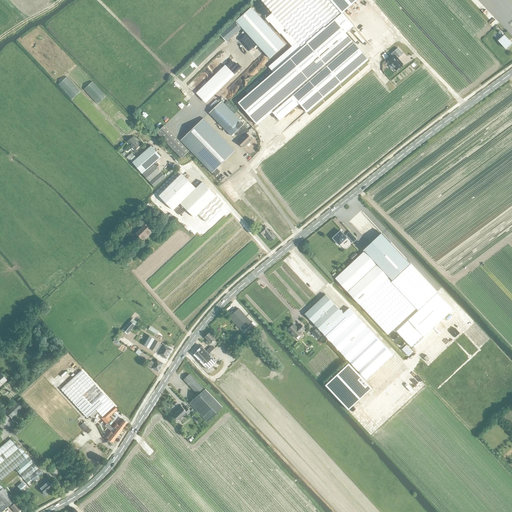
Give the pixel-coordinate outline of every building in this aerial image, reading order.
[(261,0),(302,47),(238,103),(257,125),(272,112),(280,121),(299,103),(307,112),(369,59),(346,33),(354,26),(343,13),(357,0),(261,0)] [(251,7),(236,21),(270,58),(285,44),(251,7)] [(499,40),(506,48),(511,42),(505,35),(499,40)] [(394,56),(389,60),(391,63),(389,66),(392,70),(395,67),(396,69),(397,69),(398,69),(399,68),(399,67),(403,64),(398,58),(403,54),(398,48),(391,54),(394,56)] [(196,93),(206,103),(235,75),(225,65),(196,93)] [(224,104),(221,101),(209,113),(231,136),(234,133),(236,135),(239,135),(241,133),(243,136),(237,142),(243,148),(252,139),(246,133),(249,131),(243,125),(244,124),(234,114),(237,111),(228,101),(224,104)] [(216,168),(235,151),(203,118),(180,140),(215,176),(220,172),(216,168)] [(157,133),(182,158),(189,151),(165,125),(157,133)] [(136,149),(140,145),(133,137),(127,142),(135,150),(133,151),(135,153),(138,151),(136,149)] [(137,158),(134,155),(130,159),(133,162),(132,162),(142,173),(161,157),(151,146),(137,158)] [(166,177),(154,164),(143,174),(154,187),(156,186),(166,177)] [(180,174),(159,196),(173,210),(180,203),(194,218),(199,213),(208,223),(225,205),(216,196),(202,182),(195,189),(180,174)] [(146,219),(140,225),(143,227),(136,234),(139,237),(140,238),(143,240),(151,232),(147,228),(151,224),(146,219)] [(265,233),(271,241),(276,237),(271,230),(269,231),(265,226),(259,230),(263,235),(265,233)] [(353,242),(356,239),(349,232),(347,234),(347,235),(345,236),(340,231),(333,238),(335,240),(335,241),(338,244),(338,243),(339,244),(348,236),(353,242)] [(365,251),(335,278),(388,335),(416,308),(418,310),(420,308),(396,330),(412,348),(453,309),(437,292),(426,303),(426,302),(437,292),(391,243),(391,242),(382,233),(364,250),(365,251)] [(326,294),(305,314),(349,361),(350,362),(325,385),(348,410),(372,388),(365,380),(393,354),(376,336),(349,308),(343,313),(326,294)] [(230,317),(242,330),(251,322),(239,308),(230,317)] [(124,328),(123,330),(127,334),(135,324),(131,321),(124,328)] [(301,332),(305,328),(301,324),(297,328),(294,324),(288,330),(296,338),(302,332),(301,332)] [(147,330),(156,336),(159,332),(150,326),(147,330)] [(323,334),(317,328),(312,332),(318,339),(323,334)] [(211,343),(215,339),(209,333),(205,337),(208,340),(206,342),(209,345),(211,343)] [(137,340),(144,343),(147,338),(140,334),(137,340)] [(145,345),(166,358),(172,349),(164,344),(162,348),(159,346),(161,343),(150,336),(145,345)] [(198,351),(194,354),(208,369),(217,361),(216,361),(209,354),(206,351),(202,346),(197,350),(198,351)] [(152,368),(158,372),(163,363),(157,359),(155,363),(151,361),(149,365),(153,367),(152,368)] [(87,418),(95,409),(102,417),(101,418),(103,420),(106,423),(111,419),(109,417),(117,409),(81,370),(60,389),(87,418)] [(184,379),(198,394),(204,388),(190,374),(184,379)] [(190,403),(208,422),(217,413),(223,407),(205,389),(199,395),(199,394),(190,403)] [(5,412),(12,419),(23,408),(17,401),(5,412)] [(186,416),(191,411),(186,406),(184,408),(181,405),(178,408),(180,409),(173,415),(178,420),(184,414),(186,416)] [(116,423),(113,427),(115,429),(113,432),(118,435),(127,422),(123,419),(119,424),(116,423)] [(107,435),(105,438),(107,439),(112,443),(118,435),(113,432),(115,429),(113,427),(107,435)] [(11,438),(0,447),(0,478),(1,480),(15,469),(29,486),(43,474),(38,468),(36,470),(27,459),(29,457),(11,438)] [(39,488),(45,495),(54,487),(48,480),(39,488)] [(23,481),(17,486),(22,492),(28,487),(23,481)] [(15,511),(16,511),(21,508),(15,502),(14,501),(3,488),(0,484),(0,511),(7,507),(9,505),(10,506),(15,511)]
